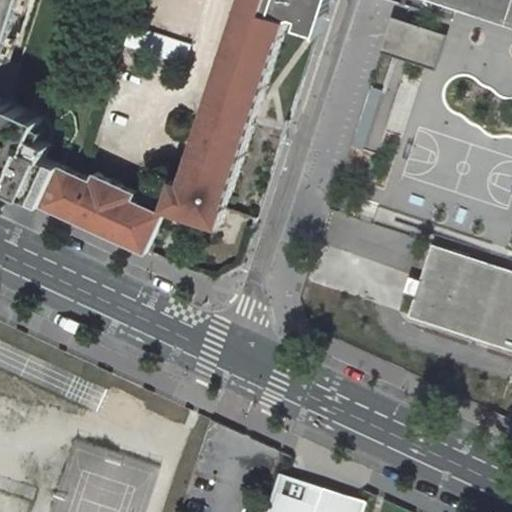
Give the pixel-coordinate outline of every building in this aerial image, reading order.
[(0,0),(0,180),(28,194),(35,180),(51,188),(63,163),(48,156),(53,141),(54,126),(48,115),(0,91),(0,56),(9,59),(27,0),(0,0)] [(167,206),(222,224),(227,208),(257,117),(290,17),(295,15),(301,17),(298,26),(319,33),(330,0),(241,0),(182,179),(176,177),(167,206)] [(511,0),(441,0),(511,23),(511,0)] [(400,15),(389,48),(443,66),(454,33),(400,15)] [(51,188),(45,202),(150,251),(168,212),(136,197),(139,190),(98,171),(95,178),(75,168),(63,163),(51,188)] [(411,314),(511,347),(511,268),(434,243),(411,314)] [(141,511),(156,461),(69,437),(47,511),(141,511)] [(360,511),(365,500),(285,473),(271,511),(360,511)]
